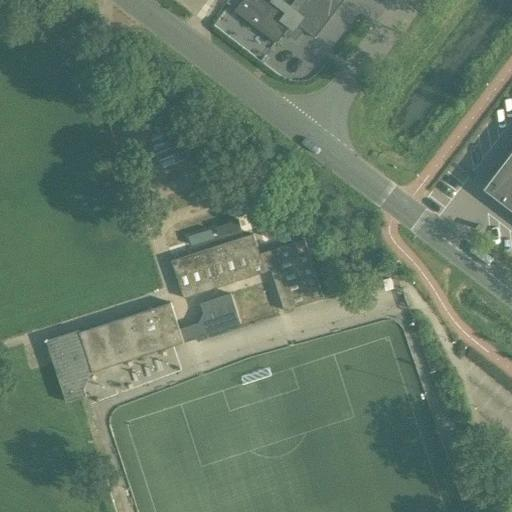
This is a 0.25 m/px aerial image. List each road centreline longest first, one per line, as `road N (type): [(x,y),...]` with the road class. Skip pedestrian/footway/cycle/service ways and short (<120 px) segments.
road 1 (unclassified): [(308,132),(511,290)]
road 2 (unclassified): [(135,0),(308,132)]
road 3 (unclassified): [(308,132),(408,0)]
